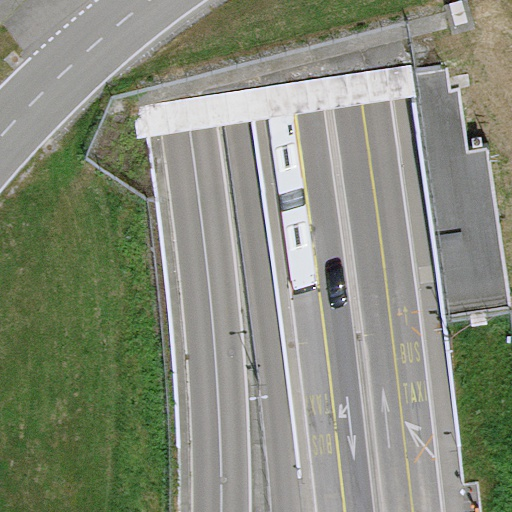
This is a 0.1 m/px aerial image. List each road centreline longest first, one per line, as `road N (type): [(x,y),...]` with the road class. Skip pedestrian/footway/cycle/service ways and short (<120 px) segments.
road 1 (primary): [(379,511),(313,0)]
road 2 (tertiary): [(171,0),(215,326),(223,511)]
